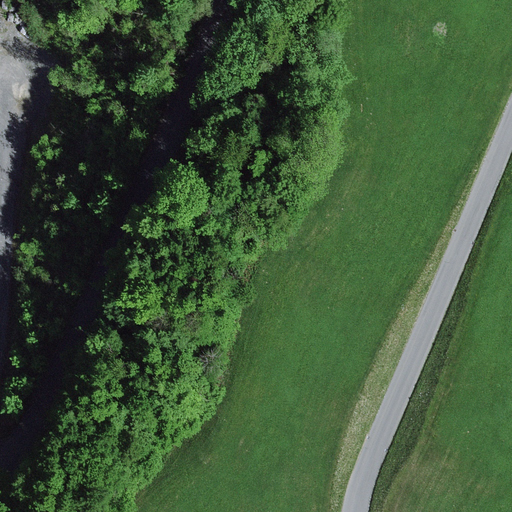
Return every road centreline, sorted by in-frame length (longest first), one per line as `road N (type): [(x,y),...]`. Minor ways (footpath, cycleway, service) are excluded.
road 1 (unclassified): [(0,474),(54,395),(184,114),(225,0)]
road 2 (tertiary): [(511,129),(359,511)]
